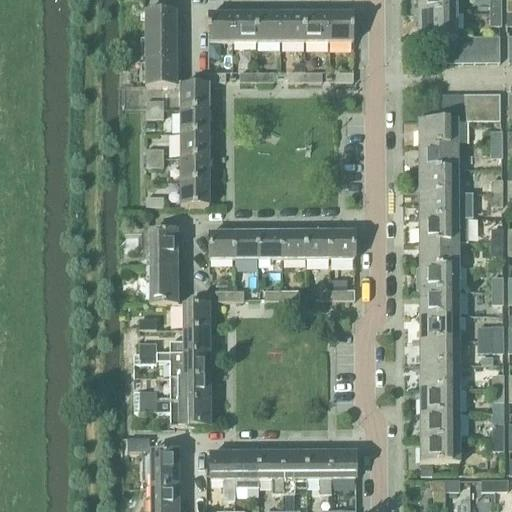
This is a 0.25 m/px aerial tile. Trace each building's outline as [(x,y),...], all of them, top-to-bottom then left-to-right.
[(455,0),(416,0),(417,17),(456,17),(455,0)] [(500,3),(490,3),(490,17),(500,17),(500,3)] [(145,40),(175,40),(175,14),(145,14),(145,40)] [(456,17),(417,17),(417,43),(437,43),(449,43),(456,43),(456,41),(456,17)] [(500,30),(500,17),(490,17),(490,30),(500,30)] [(207,18),(207,46),(232,46),(232,18),(207,18)] [(232,18),(232,46),(256,46),(256,18),(232,18)] [(256,18),(256,46),(280,46),(280,18),(256,18)] [(280,18),(280,46),(304,46),(304,18),(280,18)] [(304,18),(304,46),(328,46),(328,18),(304,18)] [(352,46),(352,18),(328,18),(328,46),(352,46)] [(145,65),(175,65),(175,40),(145,40),(145,65)] [(474,67),(473,40),(461,41),(461,67),(474,67)] [(473,40),(474,67),(485,67),(485,40),(473,40)] [(499,67),(499,40),(485,40),(485,67),(499,67)] [(456,43),(449,43),(449,67),(461,67),(461,41),(456,41),(456,43)] [(449,43),(437,43),(437,67),(449,67),(449,43)] [(175,91),(175,89),(175,65),(145,65),(145,91),(175,91)] [(207,86),(225,86),(225,76),(207,76),(207,86)] [(256,86),(256,76),(239,76),(239,86),(256,86)] [(256,76),(256,86),(273,86),(273,76),(256,76)] [(304,86),(304,76),(287,76),(287,86),(304,86)] [(304,76),(304,86),(321,86),(321,76),(304,76)] [(352,86),(352,76),(335,76),(335,86),(352,86)] [(207,89),(179,89),(179,114),(207,114),(207,89)] [(437,123),(450,123),(450,99),(437,99),(437,123)] [(450,99),(450,123),(457,123),(457,125),(462,125),(462,99),(450,99)] [(462,99),(462,125),(474,125),(474,99),(462,99)] [(474,99),(474,125),(485,125),(485,99),(474,99)] [(499,125),(499,99),(485,99),(485,125),(499,125)] [(145,114),(163,114),(163,105),(145,105),(145,114)] [(163,114),(145,114),(145,123),(163,123),(163,114)] [(180,138),(207,138),(207,114),(179,114),(180,138)] [(457,149),(457,125),(457,123),(450,123),(437,123),(418,123),(418,150),(457,149)] [(490,136),(490,149),(501,149),(501,136),(490,136)] [(180,162),(207,162),(207,138),(180,138),(180,162)] [(457,149),(418,150),(418,174),(457,174),(457,149)] [(490,162),(501,162),(501,149),(490,149),(490,162)] [(145,162),(163,162),(163,153),(145,153),(145,162)] [(163,162),(145,162),(145,171),(163,171),(163,162)] [(180,186),(207,186),(207,162),(180,162),(180,186)] [(457,174),(418,174),(418,198),(457,198),(457,174)] [(501,183),(491,183),(491,198),(501,198),(501,183)] [(207,186),(180,186),(180,211),(207,210),(207,186)] [(457,198),(418,198),(418,223),(467,222),(469,222),(469,197),(457,197),(457,198)] [(491,209),(501,209),(501,198),(491,198),(491,209)] [(145,201),(145,211),(163,211),(163,201),(145,201)] [(467,247),(467,222),(418,223),(418,247),(457,247),(467,247)] [(501,233),(491,233),(491,247),(501,247),(501,233)] [(148,272),(177,272),(176,235),(148,235),(148,272)] [(328,263),(328,236),(304,237),(304,263),(328,263)] [(354,236),(353,236),(328,236),(328,263),(355,262),(354,236)] [(207,263),(208,263),(233,263),(233,237),(207,237),(207,263)] [(233,237),(233,263),(257,263),(257,237),(233,237)] [(257,237),(257,263),(281,263),(280,237),(257,237)] [(280,237),(281,263),(304,263),(304,237),(280,237)] [(457,247),(418,247),(419,272),(458,271),(457,247)] [(491,260),(502,259),(501,247),(491,247),(491,260)] [(458,271),(419,272),(419,296),(458,296),(458,271)] [(177,272),(148,272),(149,308),(177,308),(177,272)] [(502,282),(492,282),(492,295),(502,295),(502,282)] [(337,305),(337,294),(319,294),(319,305),(337,305)] [(354,304),(354,294),(337,294),(337,305),(354,304)] [(226,305),(226,295),(209,295),(209,305),(226,305)] [(226,295),(226,305),(243,305),(243,295),(226,295)] [(281,305),(281,295),(264,295),(264,305),(281,305)] [(281,295),(281,305),(298,305),(298,295),(281,295)] [(492,308),(502,308),(502,295),(492,295),(492,308)] [(458,296),(419,296),(419,321),(458,320),(458,296)] [(208,309),(182,309),(182,334),(208,334),(208,309)] [(458,320),(419,321),(419,346),(458,345),(458,320)] [(138,323),(138,334),(156,334),(156,323),(138,323)] [(502,331),(492,331),(492,345),(502,344),(502,331)] [(208,334),(182,334),(182,346),(169,346),(169,357),(209,357),(208,334)] [(492,357),(503,357),(502,344),(492,345),(492,357)] [(458,345),(419,346),(419,370),(458,370),(458,345)] [(139,358),(156,357),(156,348),(139,348),(139,358)] [(169,382),(209,381),(209,357),(169,357),(156,357),(139,358),(139,368),(156,367),(156,366),(169,366),(169,382)] [(458,370),(419,370),(419,394),(458,394),(458,370)] [(503,380),(493,380),(493,393),(503,393),(503,380)] [(169,405),(209,405),(209,381),(169,382),(169,405)] [(493,406),(503,406),(503,393),(493,393),(493,406)] [(419,418),(458,418),(458,394),(419,394),(419,418)] [(139,406),(156,405),(156,395),(139,396),(139,406)] [(156,405),(139,406),(139,416),(156,415),(156,416),(169,416),(169,430),(209,430),(209,405),(169,405),(156,405)] [(419,442),(458,442),(458,418),(419,418),(419,442)] [(503,429),(493,429),(493,442),(503,442),(503,429)] [(127,443),(127,455),(149,455),(149,442),(127,443)] [(458,442),(419,442),(420,468),(431,468),(459,468),(458,442)] [(493,455),(504,455),(503,442),(493,442),(493,455)] [(149,491),(178,491),(178,455),(149,455),(149,491)] [(305,456),(281,457),(282,498),(293,498),(293,491),(306,491),(306,483),(305,483),(305,456)] [(329,483),(329,456),(305,456),(305,483),(306,483),(319,483),(319,498),(330,498),(329,483)] [(354,483),(354,456),(329,456),(329,483),(354,483)] [(210,484),(222,483),(223,505),(234,505),(234,492),(234,483),(233,483),(233,457),(210,457),(210,484)] [(257,483),(257,457),(233,457),(233,483),(234,483),(234,492),(257,492),(257,483)] [(282,498),(281,457),(257,457),(257,483),(272,483),(272,498),(282,498)] [(431,468),(420,468),(420,479),(431,479),(431,468)] [(480,484),(480,495),(494,495),(494,484),(480,484)] [(507,495),(507,484),(494,484),(494,495),(507,495)] [(445,485),(432,485),(432,495),(445,495),(445,485)] [(458,495),(458,485),(445,485),(445,495),(458,495)] [(178,511),(178,491),(149,491),(149,511),(178,511)]
